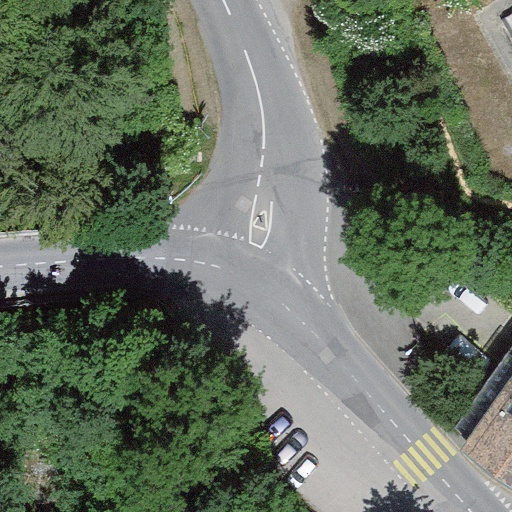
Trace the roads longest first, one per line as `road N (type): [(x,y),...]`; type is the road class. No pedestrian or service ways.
road 1 (secondary): [(244,276),(294,313),(471,511)]
road 2 (tertiary): [(224,0),(264,110),(268,159),(266,201),(244,276)]
road 3 (secondary): [(0,267),(169,258),(244,276)]
